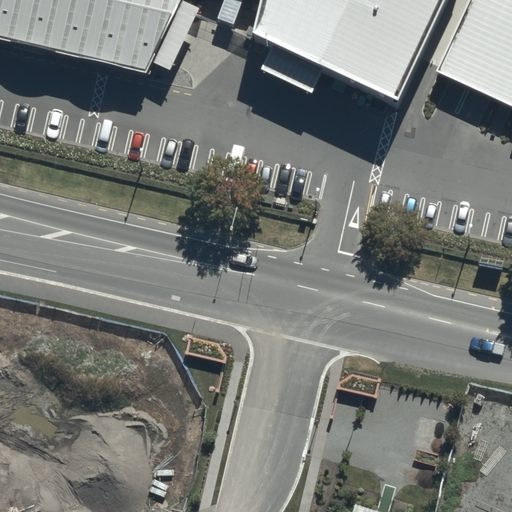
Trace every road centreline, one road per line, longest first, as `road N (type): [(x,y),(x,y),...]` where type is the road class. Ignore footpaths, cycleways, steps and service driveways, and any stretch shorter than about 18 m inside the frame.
road 1 (tertiary): [(0,229),(318,301)]
road 2 (residential): [(318,301),(293,351),(249,511)]
road 3 (tertiary): [(318,301),(511,344)]
